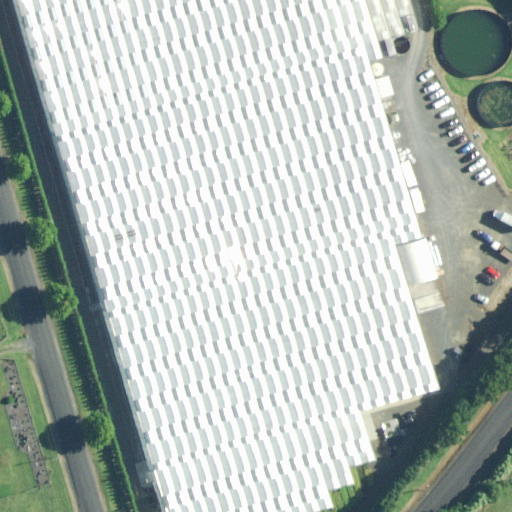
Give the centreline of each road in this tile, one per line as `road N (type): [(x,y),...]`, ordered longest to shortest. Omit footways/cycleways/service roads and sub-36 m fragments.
road 1 (unclassified): [(94,511),(0,187)]
road 2 (unclassified): [(424,511),(511,398)]
